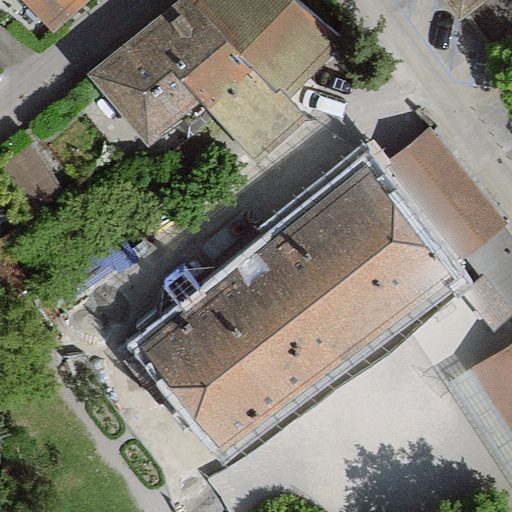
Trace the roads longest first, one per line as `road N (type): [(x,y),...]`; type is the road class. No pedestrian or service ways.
road 1 (residential): [(511,185),(373,0)]
road 2 (residential): [(144,0),(0,115)]
